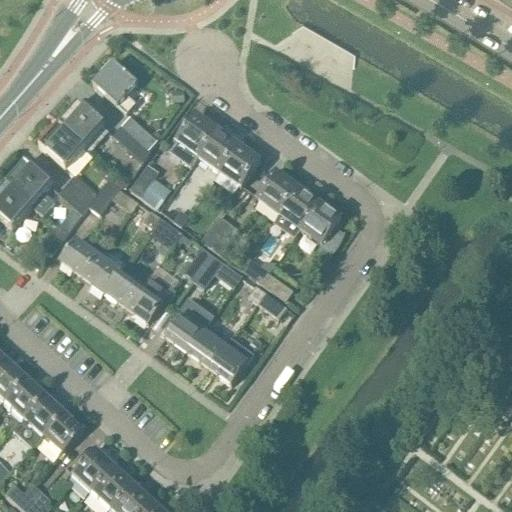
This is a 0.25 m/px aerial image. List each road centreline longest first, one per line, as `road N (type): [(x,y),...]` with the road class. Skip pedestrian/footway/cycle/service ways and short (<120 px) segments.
road 1 (residential): [(0,319),(188,491),(378,218),(212,89),(206,60)]
road 2 (secondary): [(0,115),(97,0)]
